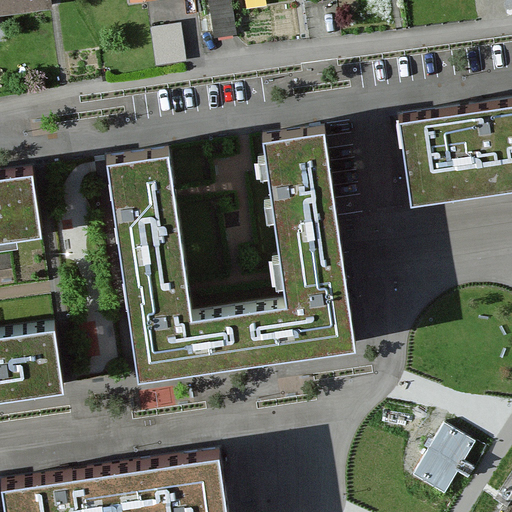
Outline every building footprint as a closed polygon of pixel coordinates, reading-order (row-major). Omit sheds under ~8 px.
[(0,0),(0,10),(57,3),(57,0),(0,0)] [(210,0),(216,32),(238,28),(232,0),(210,0)] [(152,20),(156,59),(187,56),(183,17),(152,20)] [(511,93),(481,98),(397,110),(410,197),(511,182),(511,93)] [(127,299),(137,372),(356,341),(345,264),(331,168),(325,124),(262,133),(283,275),(285,293),(194,306),(192,288),(178,190),(171,145),(106,155),(112,198),(127,299)] [(33,165),(0,169),(0,388),(63,380),(54,318),(0,325),(0,234),(42,228),(33,165)] [(476,437),(444,418),(413,470),(444,489),(457,468),(467,474),(475,462),(465,456),(476,437)] [(228,511),(219,449),(144,460),(9,480),(13,511),(228,511)]
